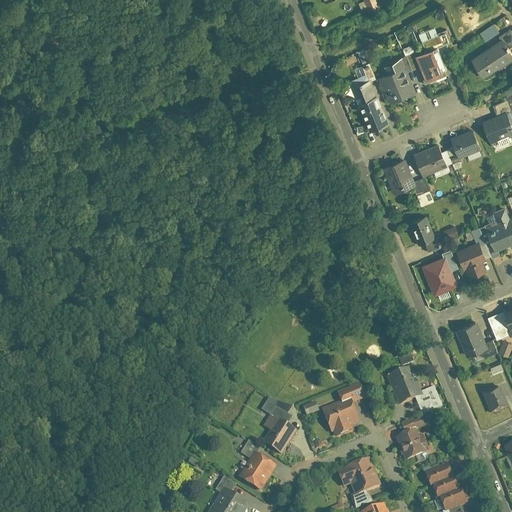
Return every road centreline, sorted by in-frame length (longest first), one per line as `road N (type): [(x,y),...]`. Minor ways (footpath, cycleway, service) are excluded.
road 1 (residential): [(408,511),(378,437),(294,468),(267,511)]
road 2 (unclassified): [(0,198),(82,17)]
road 3 (residential): [(363,159),(424,325)]
road 4 (residential): [(424,325),(478,442)]
